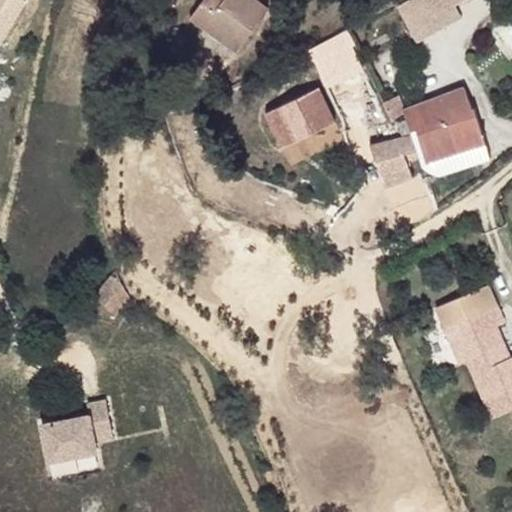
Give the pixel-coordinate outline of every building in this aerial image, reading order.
[(237,52),(269,9),(257,0),(251,0),(249,3),(245,0),(203,0),(190,17),(237,52)] [(405,0),(397,4),(416,41),(462,17),(454,3),(459,0),(405,0)] [(353,46),(355,45),(348,28),(311,48),(319,64),(353,46)] [(365,68),(353,46),(330,58),(339,76),(365,68)] [(300,70),(296,60),(278,69),(283,79),(300,70)] [(281,147),(336,121),(319,86),(265,112),(281,147)] [(486,143),(474,106),(472,107),(464,86),(403,108),(411,130),(416,128),(427,163),(486,143)] [(441,174),(491,158),(486,143),(427,163),(416,128),(411,130),(412,132),(417,150),(423,165),(424,167),(427,169),(432,171),(437,173),(441,174)] [(417,150),(412,132),(371,144),(377,161),(417,150)] [(114,315),(131,298),(117,271),(95,295),(114,315)] [(503,341),(496,326),(504,322),(488,284),(436,306),(459,364),(468,360),(493,418),(511,409),(511,356),(509,357),(490,366),(483,350),(503,341)] [(509,357),(503,341),(483,350),(490,366),(509,357)] [(114,435),(106,399),(88,402),(90,414),(43,423),(50,460),(98,451),(95,439),(114,435)]
